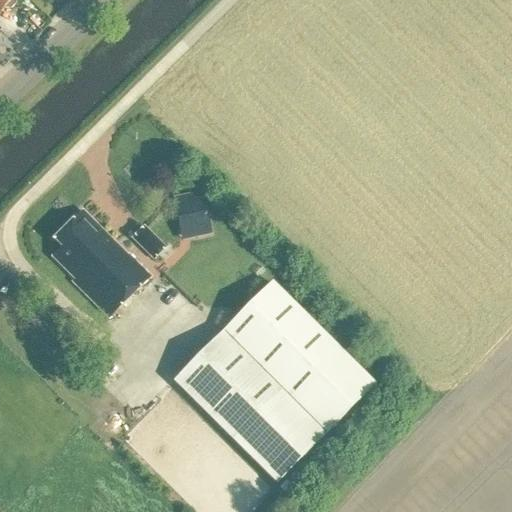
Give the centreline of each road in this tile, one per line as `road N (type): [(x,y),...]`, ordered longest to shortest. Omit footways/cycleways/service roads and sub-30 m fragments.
road 1 (residential): [(88,343),(22,278),(9,256),(7,220),(231,0)]
road 2 (tertiary): [(0,88),(91,0)]
